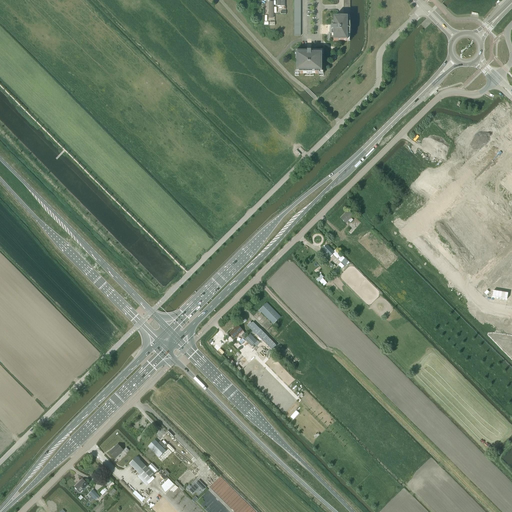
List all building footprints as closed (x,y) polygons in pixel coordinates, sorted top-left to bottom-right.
[(350,18),(343,18),(341,18),(333,18),(333,23),(332,23),(332,36),(333,36),(333,41),(350,41),(350,36),(350,29),(350,23),(350,18)] [(296,52),(296,59),(296,72),(299,72),(299,74),(319,74),(319,72),(322,72),(322,52),(296,52)] [(346,224),(348,221),(350,223),(353,220),(351,219),(354,216),(348,210),(345,213),(346,213),(340,218),(346,224)] [(330,257),(334,253),(340,260),(340,261),(342,261),(340,263),(344,267),(347,264),(348,265),(349,263),(336,250),(333,252),(327,246),(326,245),(322,249),(330,257)] [(321,275),(316,280),(318,282),(319,281),(322,284),(325,282),(322,279),(323,278),(321,275)] [(273,325),(280,317),(266,303),(258,311),(260,313),(261,312),(273,325)] [(248,324),(247,326),(250,329),(251,330),(258,336),(272,350),(275,347),(274,345),(270,341),(271,340),(253,322),(252,323),(250,322),(248,324)] [(244,333),(242,331),(243,331),(237,325),(229,333),(234,339),(239,334),(241,336),(244,333)] [(250,334),(244,339),(251,346),(252,346),(257,341),(250,334)] [(155,441),(149,447),(159,457),(165,451),(164,449),(167,447),(164,444),(166,443),(164,441),(162,442),(161,441),(158,443),(155,441)] [(115,459),(123,451),(118,445),(109,453),(115,459)] [(137,457),(129,464),(147,482),(154,475),(154,474),(148,468),(137,457)] [(152,464),(148,468),(154,474),(158,470),(152,464)] [(75,487),(80,493),(88,485),(82,479),(75,487)] [(199,481),(189,490),(193,493),(199,487),(202,491),(206,487),(199,481)] [(93,489),(89,494),(95,500),(99,496),(93,489)]
